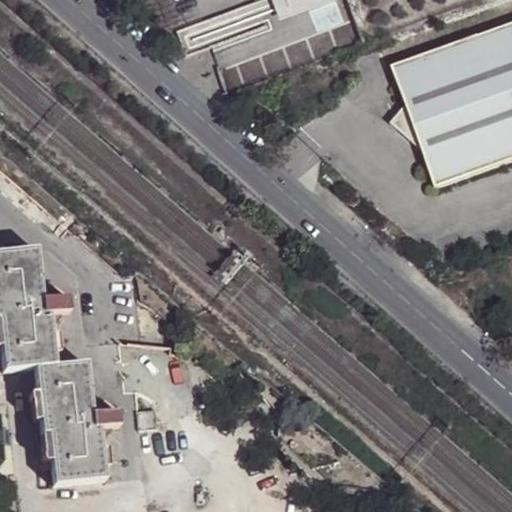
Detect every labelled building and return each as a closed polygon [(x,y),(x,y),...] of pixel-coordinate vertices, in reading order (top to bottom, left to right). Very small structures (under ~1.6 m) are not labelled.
[(511,26),(389,71),(433,193),(511,164),(511,26)] [(37,367),(56,365),(51,313),(71,311),(69,295),(44,298),(37,248),(38,247),(0,251),(0,320),(3,346),(6,370),(37,367)] [(88,360),(56,365),(37,367),(39,391),(41,420),(44,434),(49,433),(52,462),(55,485),(106,480),(101,428),(120,427),(119,411),(94,413),(88,360)] [(41,420),(39,391),(31,393),(35,420),(41,420)] [(162,408),(142,409),(143,427),(163,425),(162,408)] [(45,462),(52,462),(49,433),(44,434),(45,462)]
